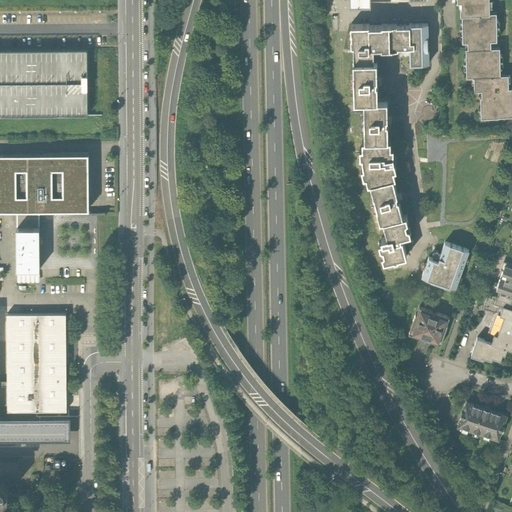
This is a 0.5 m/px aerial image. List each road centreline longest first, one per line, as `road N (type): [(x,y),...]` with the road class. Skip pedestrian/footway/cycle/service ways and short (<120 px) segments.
road 1 (trunk): [(197,0),(168,159),(197,298),(230,359),(271,408),(397,511)]
road 2 (trunk): [(455,511),(377,379),(330,265),(294,116),(281,0)]
road 3 (trunk): [(281,511),(270,0)]
road 4 (trunk): [(248,0),(258,511)]
road 5 (unclassified): [(131,363),(98,363),(90,371),(90,511)]
road 6 (tertiary): [(132,0),(133,169)]
road 7 (tertiary): [(131,363),(132,511)]
road 8 (tertiary): [(131,302),(139,233),(133,169)]
road 9 (tertiary): [(133,169),(126,225),(131,302)]
